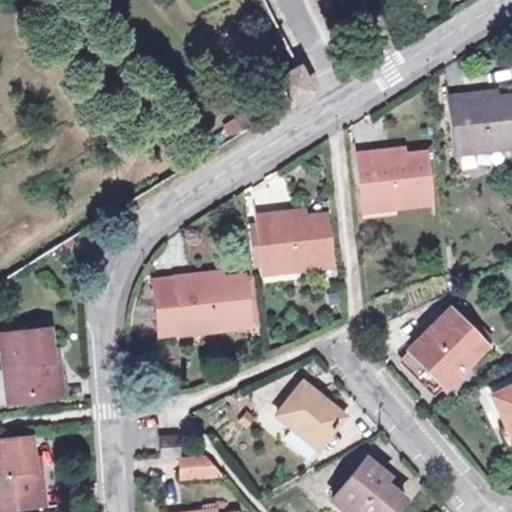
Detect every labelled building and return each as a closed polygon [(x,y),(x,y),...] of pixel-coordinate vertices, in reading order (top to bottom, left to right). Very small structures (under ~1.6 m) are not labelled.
[(275,81),(288,106),(314,91),(301,66),(275,81)] [(482,91),(483,103),(497,102),(496,93),(495,87),(482,88),(482,91)] [(451,144),(488,140),(488,146),(511,143),(511,91),(496,93),(497,102),(483,103),(482,91),(446,94),(451,144)] [(407,148),(393,149),(394,161),(408,160),(407,151),(407,148)] [(361,201),(398,199),(398,204),(434,201),(430,149),(407,151),(408,160),(394,161),(393,149),(356,151),(361,201)] [(307,211),(295,212),(295,220),(307,219),(307,214),(307,211)] [(260,263),(279,262),(298,260),(298,265),(335,262),(330,212),(307,214),(307,219),(295,220),(295,212),(256,215),(258,236),(260,263)] [(220,270),(208,271),(210,284),(221,283),(221,277),(220,270)] [(178,328),(214,325),(214,330),(252,326),(247,274),(221,277),(221,283),(210,284),(208,271),(173,275),(173,276),(153,277),(157,326),(177,324),(178,328)] [(456,296),(449,303),(482,336),(488,330),(456,296)] [(448,301),(408,340),(443,376),(482,338),(482,336),(449,303),(448,301)] [(44,343),(49,343),(47,320),(0,324),(0,338),(2,361),(10,360),(13,398),(62,394),(59,355),(45,356),(44,343)] [(177,324),(157,326),(158,335),(214,330),(214,325),(178,328),(177,324)] [(2,361),(0,361),(0,398),(13,398),(10,360),(2,361)] [(511,369),(489,379),(493,389),(511,379),(511,369)] [(317,443),(344,410),(302,376),(276,409),(317,443)] [(511,379),(493,389),(511,427),(511,379)] [(0,504),(44,501),(40,463),(25,464),(24,451),(31,450),(29,429),(0,431),(0,504)] [(160,453),(180,451),(178,430),(159,431),(160,453)] [(206,451),(180,452),(182,473),(222,469),(206,451)] [(352,511),(387,511),(402,493),(381,476),(385,471),(364,454),(331,494),(352,511)]
